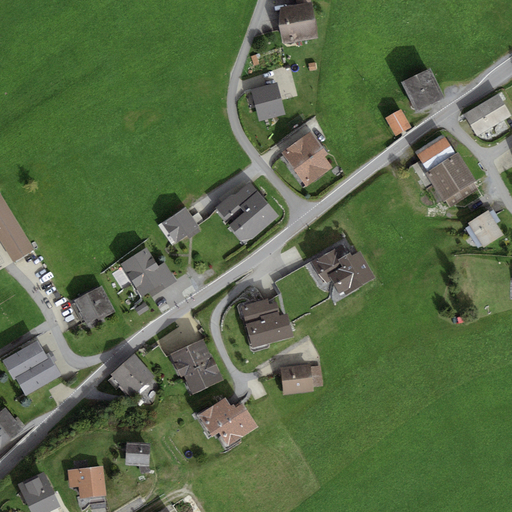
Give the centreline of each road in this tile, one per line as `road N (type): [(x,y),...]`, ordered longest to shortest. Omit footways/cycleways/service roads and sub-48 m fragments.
road 1 (residential): [(308,217),(142,336),(0,469)]
road 2 (unclassified): [(308,217),(258,164),(233,114),(235,74),(262,0)]
road 3 (residential): [(443,114),(308,217)]
